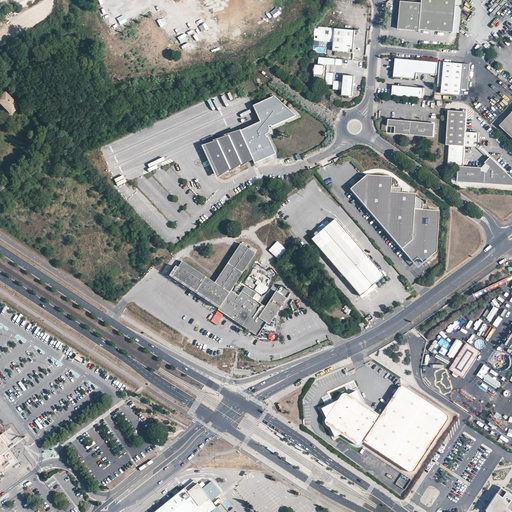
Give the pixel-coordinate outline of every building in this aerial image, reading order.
[(455,0),(420,0),(420,3),(402,1),(401,15),(398,15),(397,26),(401,27),(400,30),(418,32),(418,30),(452,34),(455,0)] [(176,2),(169,5),(172,13),(179,10),(176,2)] [(140,12),(146,9),(144,3),(137,5),(140,12)] [(199,8),(193,12),(197,18),(204,14),(199,8)] [(126,22),(132,19),(129,12),(123,15),(126,22)] [(159,25),(165,21),(161,15),(155,18),(159,25)] [(112,32),(119,29),(115,22),(109,25),(112,32)] [(172,34),(179,30),(174,24),(168,28),(172,34)] [(354,49),(356,30),(316,26),(315,34),(319,34),(318,40),(324,40),(324,37),(330,38),(330,41),(334,41),(333,51),(351,53),(351,49),(354,49)] [(321,75),(321,79),(325,79),(325,85),(333,86),(333,89),(341,90),(341,94),(349,95),(353,95),(353,92),(354,76),(344,75),(344,81),(335,80),(336,73),(329,72),(329,65),(344,66),(344,59),(320,58),(319,65),(316,64),(315,75),(321,75)] [(396,58),(394,76),(416,78),(417,72),(437,74),(438,63),(438,62),(396,58)] [(464,64),(444,62),(442,87),(442,90),(442,93),(461,95),(462,89),(468,89),(470,70),(463,70),(464,64)] [(423,88),(391,86),(390,96),(422,98),(423,88)] [(0,102),(11,114),(19,107),(6,93),(0,98),(0,102)] [(270,127),(269,126),(269,125),(271,124),(271,126),(296,114),(290,109),(286,105),(285,105),(275,96),(254,105),(261,121),(240,131),(206,146),(218,173),(253,158),(265,152),(267,157),(276,153),(268,135),(266,135),(265,133),(266,133),(268,132),(269,130),(269,129),(270,127)] [(486,109),(484,112),(493,119),(495,117),(486,109)] [(463,167),(465,146),(467,111),(449,110),(446,145),(450,145),(448,166),(459,167),(458,181),(493,184),(493,182),(508,183),(508,179),(510,179),(511,174),(492,157),(487,162),(488,164),(484,168),(478,168),(463,167)] [(511,113),(500,125),(511,136),(511,113)] [(386,126),(389,127),(394,127),(394,119),(386,119),(386,126)] [(432,136),(433,123),(429,122),(394,119),(394,127),(393,131),(408,132),(408,131),(418,132),(418,135),(422,135),(422,134),(426,134),(426,135),(432,136)] [(479,147),(480,133),(466,132),(465,146),(479,147)] [(60,140),(56,137),(51,142),(54,145),(60,140)] [(265,152),(253,158),(255,163),(267,157),(265,152)] [(493,182),(493,184),(511,185),(511,175),(511,174),(510,179),(508,179),(508,183),(493,182)] [(414,197),(414,193),(401,193),(401,187),(389,187),(390,176),(366,175),(349,189),(412,262),(416,258),(419,259),(423,262),(425,260),(435,251),(438,210),(421,209),(422,202),(415,197),(414,197)] [(383,276),(374,265),(335,219),(330,223),(328,221),(323,225),(325,227),(311,239),(322,252),(360,296),(383,276)] [(249,249),(241,243),(237,248),(214,282),(182,261),(172,276),(220,307),(231,290),(257,251),(251,246),(249,249)] [(423,262),(419,259),(416,258),(412,262),(417,267),(423,262)] [(385,278),(383,276),(360,296),(361,298),(385,278)] [(258,335),(266,322),(269,324),(290,293),(279,286),(265,306),(260,303),(258,301),(242,325),(245,326),(258,335)] [(233,319),(251,291),(244,287),(239,295),(231,290),(220,307),(218,309),(233,319)] [(260,297),(251,291),(233,319),(242,325),(258,301),(260,297)] [(490,332),(495,336),(502,329),(497,324),(490,332)] [(358,446),(360,445),(362,443),(405,471),(408,473),(410,473),(412,472),(445,423),(446,420),(446,418),(445,416),(401,388),(399,387),(397,388),(378,417),(361,404),(355,392),(348,395),(339,396),(336,401),(321,409),(325,417),(326,419),(324,420),(324,423),(324,425),(326,426),(328,427),(333,437),(338,435),(356,446),(358,446)] [(0,474),(3,473),(8,469),(18,461),(9,449),(12,447),(7,440),(3,435),(0,437),(0,436),(0,474)] [(400,476),(395,484),(404,489),(409,481),(400,476)] [(194,480),(180,491),(175,495),(169,500),(162,506),(157,509),(154,511),(192,511),(199,507),(199,506),(209,498),(211,500),(212,500),(221,492),(211,481),(201,488),(194,480)] [(511,511),(511,493),(501,487),(484,511),(511,511)] [(200,511),(213,502),(212,500),(211,500),(209,498),(199,506),(199,507),(192,511),(200,511)] [(227,511),(220,503),(216,506),(213,502),(200,511),(227,511)]
